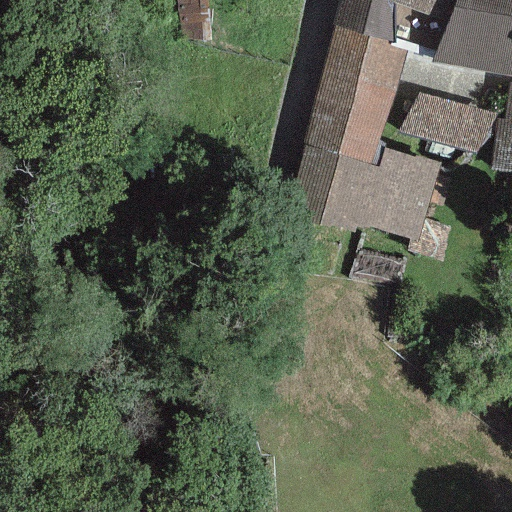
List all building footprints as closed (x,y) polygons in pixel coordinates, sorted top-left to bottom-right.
[(174,0),(177,43),(209,41),(206,0),(174,0)] [(341,0),(334,26),(387,42),(394,44),(394,38),(436,52),(454,8),(456,0),(341,0)] [(511,77),(511,0),(456,0),(454,8),(436,52),(431,64),(511,77)] [(334,26),(305,147),(370,165),(406,52),(386,45),(387,42),(334,26)] [(511,84),(507,84),(501,121),(496,120),(491,169),(511,170),(511,84)] [(495,114),(421,94),(397,131),(477,152),(495,114)] [(370,165),(305,147),(285,222),(352,235),(355,229),(370,227),(409,239),(417,241),(424,218),(440,163),(383,149),(379,168),(370,165)] [(450,228),(424,218),(417,241),(409,239),(407,251),(443,261),(450,228)]
